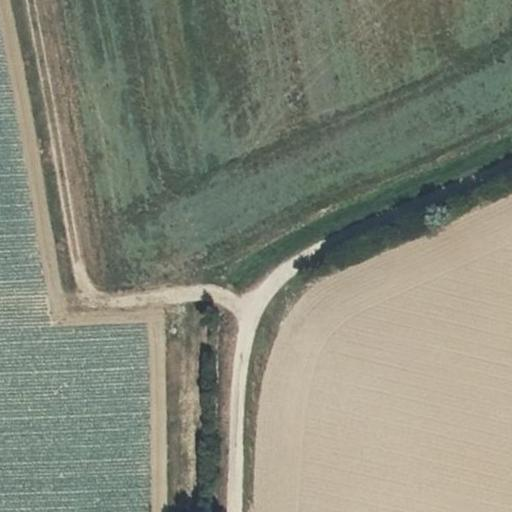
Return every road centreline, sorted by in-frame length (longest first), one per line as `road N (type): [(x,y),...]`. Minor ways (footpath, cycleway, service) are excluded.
road 1 (track): [(511,163),(293,269),(255,308),(239,382),(236,511)]
road 2 (track): [(255,308),(86,296),(33,0)]
